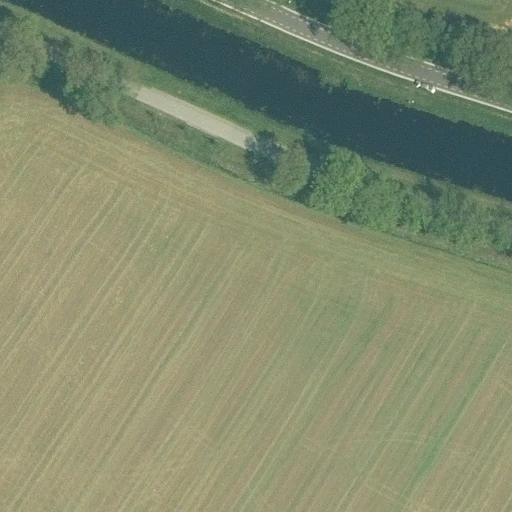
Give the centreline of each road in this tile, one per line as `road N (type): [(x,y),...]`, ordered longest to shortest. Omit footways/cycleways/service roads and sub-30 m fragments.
road 1 (unclassified): [(511,235),(413,211),(257,151),(0,33)]
road 2 (tertiary): [(511,103),(351,51),(234,0)]
